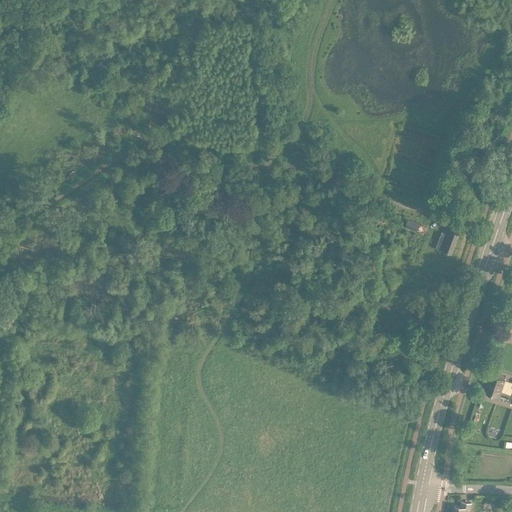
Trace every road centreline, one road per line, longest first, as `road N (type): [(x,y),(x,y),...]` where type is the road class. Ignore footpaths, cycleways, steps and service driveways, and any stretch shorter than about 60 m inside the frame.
road 1 (track): [(479,230),(388,202),(141,160),(105,167),(0,239)]
road 2 (secondary): [(421,484),(511,189)]
road 3 (track): [(333,0),(314,43),(310,87),(325,113),(369,153),(388,202)]
